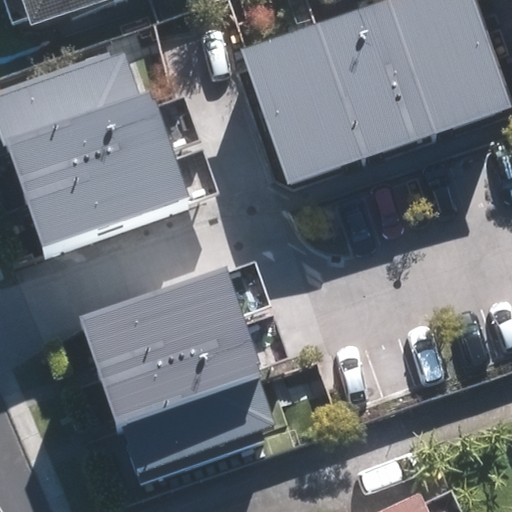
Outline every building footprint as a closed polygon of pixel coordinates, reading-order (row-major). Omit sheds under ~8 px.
[(4,0),(12,21),(24,17),(28,28),(106,0),(4,0)] [(511,102),(476,0),(395,0),(393,1),(439,134),(511,109),(511,102)] [(393,1),(321,26),(367,159),(439,134),(393,1)] [(321,26),(246,52),(293,185),(367,159),(321,26)] [(131,50),(0,92),(0,104),(13,143),(147,99),(131,50)] [(147,99),(13,143),(30,196),(174,148),(157,96),(147,99)] [(174,148),(30,196),(49,254),(193,207),(174,148)] [(233,281),(90,329),(104,370),(247,322),(233,281)] [(247,322),(104,370),(122,424),(265,376),(247,322)] [(265,376),(122,424),(139,473),(282,424),(265,376)] [(457,511),(449,493),(422,505),(417,495),(383,511),(457,511)]
